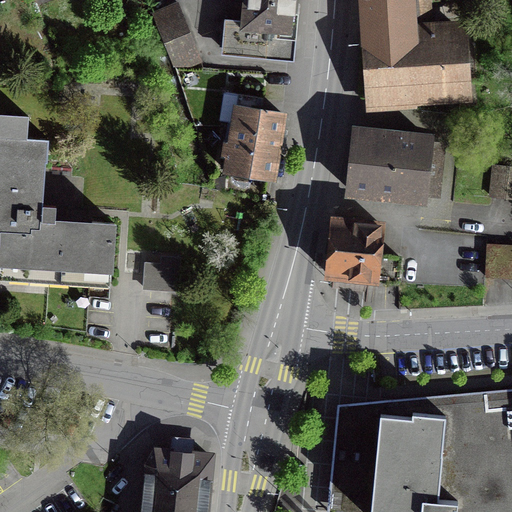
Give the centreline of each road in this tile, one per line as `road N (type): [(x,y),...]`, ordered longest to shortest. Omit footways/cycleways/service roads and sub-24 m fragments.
road 1 (secondary): [(279,323),(318,148),(335,0)]
road 2 (residential): [(256,415),(0,361)]
road 3 (residential): [(279,323),(376,337),(511,329)]
